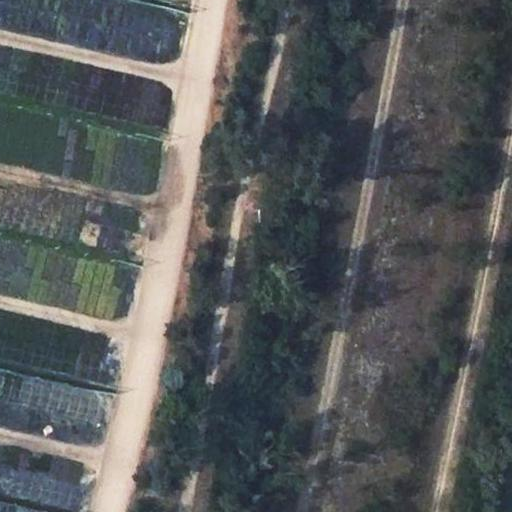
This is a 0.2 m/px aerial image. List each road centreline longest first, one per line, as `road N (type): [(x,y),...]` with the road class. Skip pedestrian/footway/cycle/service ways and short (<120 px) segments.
road 1 (track): [(397,0),(291,511)]
road 2 (track): [(183,511),(284,0)]
